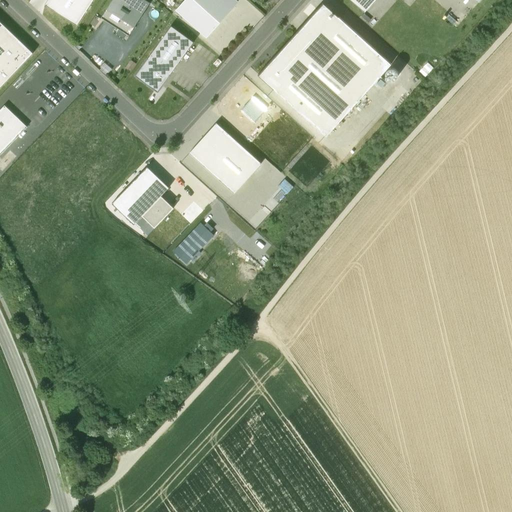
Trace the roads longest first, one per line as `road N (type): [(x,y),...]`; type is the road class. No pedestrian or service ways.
road 1 (track): [(48,511),(96,495),(121,475),(261,323),(334,222),(511,28)]
road 2 (unclassified): [(291,0),(184,120),(154,131),(13,0)]
road 3 (track): [(403,511),(261,323)]
road 4 (tertiary): [(0,321),(54,464)]
